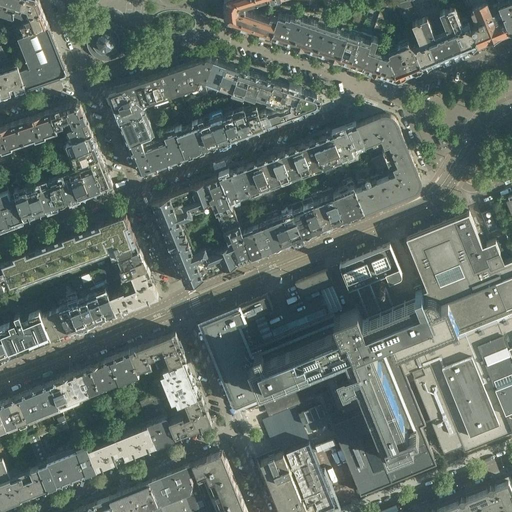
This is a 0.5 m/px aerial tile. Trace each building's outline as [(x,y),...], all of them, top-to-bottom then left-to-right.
[(0,0),(0,11),(4,13),(8,0),(0,0)] [(19,11),(22,0),(8,0),(4,13),(12,15),(14,9),(19,11)] [(43,10),(39,0),(22,0),(19,11),(21,11),(22,11),(24,18),(43,10)] [(245,8),(244,4),(242,0),(224,0),(226,19),(240,24),(245,8)] [(414,5),(411,0),(407,0),(397,3),(400,9),(414,5)] [(498,14),(496,11),(498,10),(494,0),(460,0),(465,12),(472,10),(477,23),(471,25),(478,44),(510,31),(502,12),(498,14)] [(511,29),(511,4),(510,0),(506,0),(499,3),(502,12),(510,31),(511,29)] [(478,44),(471,25),(469,22),(463,25),(455,5),(447,8),(464,49),(469,47),(478,44)] [(253,28),(258,13),(245,8),(240,24),(253,28)] [(464,49),(447,8),(440,11),(448,31),(435,36),(427,16),(420,19),(437,61),(441,59),(460,51),(464,49)] [(49,23),(43,10),(24,18),(26,21),(20,24),(21,26),(13,29),(16,36),(18,35),(49,23)] [(271,35),(278,15),(271,13),(270,17),(258,13),(253,28),(271,35)] [(282,39),(287,26),(285,25),(286,22),(288,23),(290,15),(286,14),(285,16),(278,13),(278,15),(271,35),(282,39)] [(294,42),(302,18),(291,14),(290,15),(288,23),(290,23),(289,26),(287,26),(282,39),(294,42)] [(308,33),(309,30),(311,31),(314,20),(310,18),(309,20),(302,18),(294,42),(305,46),(310,33),(308,33)] [(122,30),(121,28),(122,27),(122,26),(103,19),(102,20),(102,21),(102,22),(100,23),(98,24),(96,25),(94,26),(93,27),(92,28),(91,29),(90,31),(89,32),(88,33),(88,34),(88,36),(87,37),(87,39),(87,40),(87,42),(87,44),(87,45),(88,46),(88,48),(89,48),(89,50),(90,50),(91,52),(92,54),(94,56),(96,57),(97,58),(100,59),(102,59),(104,60),(106,60),(108,60),(110,59),(112,59),(114,58),(115,57),(117,56),(119,55),(120,54),(121,52),(122,50),(123,48),(124,46),(125,45),(125,44),(125,42),(125,40),(125,39),(125,38),(125,37),(124,36),(124,35),(124,34),(123,33),(123,32),(122,30)] [(437,61),(420,19),(412,22),(421,42),(415,45),(424,66),(432,63),(432,62),(437,61)] [(317,50),(325,26),(318,23),(319,21),(314,20),(311,31),(313,31),(312,34),(310,33),(305,46),(317,50)] [(29,85),(61,73),(61,74),(66,72),(67,70),(65,64),(65,65),(49,25),(49,23),(18,35),(30,64),(20,68),(19,63),(11,65),(0,42),(0,87),(2,94),(26,86),(26,85),(27,85),(29,85)] [(331,41),(331,38),(333,38),(337,27),(332,26),(332,28),(325,26),(317,50),(328,54),(332,41),(331,41)] [(339,58),(348,33),(341,31),(342,29),(337,27),(333,38),(335,39),(334,42),(332,41),(328,54),(339,58)] [(353,48),(354,45),(356,46),(360,35),(355,33),(354,36),(348,33),(339,58),(351,62),(355,49),(353,48)] [(362,66),(372,38),(364,35),(364,36),(360,35),(356,46),(358,47),(357,50),(355,49),(351,62),(362,66)] [(373,70),(379,52),(373,50),(378,37),(373,35),(372,38),(362,66),(373,70)] [(424,66),(415,45),(414,44),(409,42),(400,46),(411,72),(411,71),(414,70),(415,70),(424,66)] [(411,72),(400,46),(388,50),(387,54),(396,77),(397,77),(406,73),(407,73),(410,72),(411,72)] [(396,77),(387,54),(379,52),(373,70),(378,71),(396,77)] [(205,78),(212,57),(208,55),(187,62),(194,83),(197,82),(199,76),(205,78)] [(219,83),(226,62),(212,57),(205,78),(219,83)] [(194,83),(187,62),(172,67),(179,88),(194,83)] [(233,87),(240,66),(226,62),(219,83),(233,87)] [(244,91),(251,70),(240,66),(233,87),(232,89),(244,93),(244,91)] [(179,88),(172,67),(157,72),(164,93),(179,88)] [(256,95),(257,93),(263,74),(251,70),(244,91),(256,95)] [(164,93),(157,72),(142,78),(149,98),(164,93)] [(268,97),(275,78),(263,74),(257,93),(268,97)] [(149,98),(142,78),(127,83),(132,98),(137,97),(143,103),(146,99),(149,98)] [(283,102),(289,83),(282,81),(275,78),(268,97),(266,102),(258,105),(265,125),(284,118),(288,116),(283,102)] [(132,98),(127,83),(117,86),(117,85),(109,87),(110,89),(108,90),(107,91),(110,98),(111,97),(114,104),(132,98)] [(296,102),(301,87),(289,83),(283,102),(288,116),(300,112),(296,102)] [(317,93),(316,92),(313,91),(312,91),(301,87),(296,102),(300,112),(312,107),(313,107),(316,106),(320,102),(320,101),(321,100),(321,99),(321,97),(320,97),(320,96),(319,95),(318,94),(318,93),(317,93)] [(144,110),(142,105),(143,103),(137,97),(132,98),(114,104),(120,120),(144,110)] [(88,119),(85,112),(84,112),(82,108),(83,107),(82,107),(80,102),(81,102),(80,101),(81,100),(78,99),(77,100),(60,106),(59,105),(55,106),(56,107),(51,109),(57,125),(64,123),(71,140),(92,131),(93,131),(92,130),(91,130),(89,124),(89,123),(88,119)] [(254,129),(246,109),(245,105),(233,110),(242,133),(254,129)] [(265,125),(258,105),(246,109),(254,129),(265,125)] [(57,125),(51,109),(50,109),(48,108),(45,109),(44,111),(24,118),(22,117),(19,118),(18,120),(17,120),(24,140),(35,136),(36,138),(47,134),(46,132),(58,128),(57,125)] [(151,120),(147,109),(144,110),(120,120),(121,121),(122,123),(124,128),(125,130),(124,130),(125,131),(151,120)] [(231,138),(222,114),(220,109),(215,111),(215,113),(210,115),(211,118),(220,142),(231,138)] [(242,133),(233,110),(222,114),(231,138),(242,133)] [(408,146),(397,120),(397,119),(397,118),(396,116),(395,115),(393,114),(392,113),(390,112),(389,112),(388,112),(386,111),(384,112),(383,112),(357,123),(364,140),(373,161),(408,146)] [(220,142),(211,118),(205,120),(204,116),(198,118),(209,146),(220,142)] [(209,146),(198,118),(193,120),(194,124),(188,127),(197,151),(209,146)] [(24,140),(17,120),(16,121),(14,120),(11,121),(10,123),(0,126),(0,147),(1,147),(2,149),(13,145),(13,143),(24,140)] [(156,131),(151,120),(125,131),(125,132),(126,134),(126,133),(128,139),(129,141),(129,142),(141,137),(156,131)] [(364,140),(357,123),(344,127),(354,151),(354,150),(356,150),(358,146),(357,143),(364,140)] [(197,151),(188,127),(183,129),(181,124),(175,126),(186,155),(197,151)] [(186,155),(175,126),(164,130),(166,135),(175,159),(186,155)] [(354,151),(344,127),(333,132),(343,156),(355,152),(354,150),(354,151)] [(97,142),(97,141),(92,131),(71,140),(65,142),(67,148),(70,147),(72,152),(97,142)] [(343,156),(333,132),(323,135),(334,163),(344,159),(343,156)] [(175,159),(166,135),(155,139),(164,163),(175,159)] [(334,163),(323,135),(313,139),(324,166),(334,163)] [(152,168),(143,144),(141,137),(129,142),(130,143),(131,144),(130,145),(131,146),(133,153),(134,153),(137,163),(138,163),(140,168),(140,169),(141,169),(141,171),(141,172),(142,172),(142,171),(144,171),(145,171),(145,170),(149,169),(150,169),(150,168),(152,168)] [(442,146),(448,143),(445,137),(439,139),(442,146)] [(164,163),(155,139),(143,144),(152,168),(164,163)] [(324,166),(313,139),(302,143),(313,170),(324,166)] [(101,153),(101,152),(97,142),(72,152),(76,163),(88,158),(91,157),(101,153)] [(313,170),(302,143),(292,147),(303,174),(313,170)] [(420,176),(420,174),(408,146),(373,161),(376,170),(380,168),(381,172),(358,182),(365,201),(368,200),(369,203),(378,203),(386,200),(393,194),(396,193),(397,196),(413,189),(414,189),(415,188),(417,187),(418,186),(419,184),(420,183),(420,182),(420,181),(420,180),(421,178),(420,178),(420,177),(420,176)] [(303,174),(292,147),(282,151),(293,178),(303,174)] [(293,178),(282,151),(282,150),(271,154),(272,155),(283,182),(293,178)] [(113,182),(101,153),(91,157),(94,165),(102,187),(113,182)] [(283,182),(272,155),(261,158),(272,186),(283,182)] [(102,187),(94,165),(91,166),(88,158),(76,163),(69,166),(72,172),(80,195),(102,187)] [(272,186),(261,158),(251,162),(262,190),(272,186)] [(262,190),(251,162),(241,166),(252,194),(262,190)] [(252,194),(241,166),(230,170),(242,198),(252,194)] [(242,198),(230,170),(220,174),(231,201),(242,198)] [(80,195),(72,172),(65,175),(64,172),(59,174),(60,176),(69,199),(80,195)] [(204,275),(224,267),(238,262),(238,261),(253,255),(242,229),(231,201),(220,174),(205,180),(204,180),(191,185),(191,186),(170,194),(170,193),(153,200),(187,283),(204,276),(204,275)] [(69,199),(60,176),(54,179),(53,176),(48,178),(49,180),(58,203),(69,199)] [(36,212),(26,187),(20,189),(17,180),(12,182),(17,196),(25,216),(36,212)] [(58,203),(49,180),(43,183),(42,180),(37,182),(47,208),(58,203)] [(25,216),(17,196),(12,199),(5,182),(0,184),(0,187),(12,220),(12,221),(25,216)] [(47,208),(37,182),(26,186),(26,187),(36,212),(47,208)] [(355,213),(397,196),(396,193),(393,194),(386,200),(378,203),(369,203),(368,200),(365,201),(358,182),(354,183),(344,187),(355,213)] [(12,220),(0,187),(0,225),(6,223),(12,220)] [(355,213),(344,187),(334,192),(344,218),(355,213)] [(344,218),(334,192),(324,196),(334,222),(344,218)] [(511,193),(508,195),(509,199),(506,200),(511,213),(511,243),(508,234),(505,235),(493,204),(491,201),(484,205),(497,237),(483,243),(469,210),(408,235),(407,236),(408,238),(407,238),(408,240),(427,287),(422,289),(422,288),(418,289),(415,291),(417,294),(416,295),(417,295),(411,297),(409,293),(407,293),(405,293),(404,294),(402,294),(401,295),(399,296),(398,297),(397,298),(399,303),(397,303),(388,281),(400,276),(401,275),(402,274),(402,273),(402,272),(402,271),(390,242),(340,262),(349,286),(352,285),(360,305),(351,309),(349,303),(333,310),(334,312),(258,342),(261,347),(255,350),(253,345),(256,343),(253,337),(257,335),(252,321),(251,321),(249,314),(261,309),(263,309),(264,311),(273,307),(267,293),(202,320),(236,404),(265,392),(269,402),(282,397),(278,387),(319,370),(338,417),(331,419),(337,435),(336,435),(329,418),(319,396),(264,418),(273,441),(322,421),(329,438),(312,445),(309,439),(286,448),(287,449),(284,450),(283,449),(275,453),(274,451),(269,453),(269,455),(258,460),(259,460),(279,511),(312,511),(317,510),(313,500),(306,502),(303,496),(302,496),(291,469),(292,468),(289,462),(289,463),(288,462),(291,460),(307,500),(315,497),(319,508),(335,502),(314,451),(340,441),(361,492),(437,461),(435,457),(426,435),(454,423),(464,449),(511,429),(511,193)] [(334,222),(324,196),(314,200),(324,226),(334,222)] [(324,226),(314,200),(303,204),(314,230),(324,226)] [(314,230),(303,204),(293,208),(304,234),(314,230)] [(304,234),(293,208),(283,212),(294,238),(304,234)] [(11,282),(110,245),(108,240),(114,238),(115,242),(120,256),(140,248),(139,247),(139,246),(138,247),(135,240),(137,240),(137,239),(136,239),(125,210),(1,257),(2,257),(1,257),(8,275),(8,276),(11,282)] [(294,238),(283,212),(273,216),(284,243),(294,238)] [(284,243),(273,216),(263,221),(274,247),(284,243)] [(274,247),(263,221),(253,225),(263,251),(274,247)] [(263,251),(253,225),(242,229),(253,255),(263,251)] [(144,256),(142,253),(140,248),(120,256),(106,261),(110,270),(144,256)] [(114,279),(147,266),(144,256),(110,270),(114,279)] [(8,275),(1,257),(2,257),(1,257),(0,257),(0,286),(5,284),(3,277),(8,276),(8,275)] [(159,294),(148,266),(131,273),(134,280),(132,281),(134,287),(125,291),(124,289),(110,295),(116,311),(117,311),(159,294)] [(333,283),(328,270),(327,268),(295,281),(301,296),(333,283)] [(107,315),(98,292),(95,286),(91,288),(86,290),(88,295),(98,318),(107,315)] [(116,311),(110,295),(107,288),(98,292),(107,315),(116,311)] [(88,322),(79,299),(75,301),(72,295),(68,297),(70,303),(79,326),(88,322)] [(98,318),(88,295),(79,299),(88,322),(98,318)] [(79,326),(70,303),(61,306),(70,329),(79,326)] [(70,329),(61,306),(60,307),(59,307),(42,314),(51,337),(51,336),(52,337),(69,329),(70,329)] [(51,337),(42,314),(40,308),(29,313),(30,316),(23,319),(20,311),(15,313),(18,321),(11,324),(10,321),(0,324),(0,326),(1,328),(11,354),(11,353),(12,354),(51,337)] [(11,354),(1,328),(0,328),(0,354),(1,358),(11,354)] [(187,357),(176,330),(129,349),(137,369),(152,363),(149,357),(160,353),(165,366),(185,358),(187,357)] [(139,372),(137,369),(129,349),(120,352),(130,378),(140,374),(139,372)] [(130,378),(120,352),(110,356),(120,381),(121,382),(130,378)] [(120,381),(110,356),(100,360),(110,385),(120,381)] [(196,386),(194,380),(193,379),(193,378),(187,364),(185,359),(185,358),(185,359),(185,358),(165,366),(163,367),(164,367),(160,375),(161,378),(154,381),(161,399),(169,396),(170,399),(178,402),(178,403),(200,394),(199,393),(196,385),(196,386)] [(110,385),(100,360),(90,364),(99,386),(100,389),(110,385)] [(99,386),(90,364),(80,368),(89,390),(99,386)] [(89,390),(80,368),(70,373),(79,394),(89,390)] [(79,394),(70,373),(60,377),(69,398),(79,394)] [(69,398),(60,377),(50,381),(59,402),(69,398)] [(59,402),(50,381),(40,385),(49,406),(59,402)] [(49,406),(40,385),(29,389),(38,411),(49,406)] [(38,411),(29,389),(19,393),(28,415),(38,411)] [(28,415),(19,393),(9,398),(20,424),(21,427),(27,425),(24,417),(28,415)] [(202,393),(200,394),(178,403),(182,414),(169,419),(176,436),(213,421),(202,393)] [(20,424),(9,398),(0,401),(0,405),(9,428),(20,424)] [(9,428),(0,405),(0,434),(10,431),(9,428)] [(176,436),(169,419),(167,414),(149,421),(148,421),(156,443),(176,436)] [(97,467),(156,443),(148,421),(139,425),(140,426),(97,443),(97,441),(88,445),(97,467)] [(58,483),(48,459),(37,431),(28,435),(39,462),(38,462),(39,464),(48,487),(58,483)] [(97,467),(88,445),(87,443),(77,447),(87,471),(97,467)] [(87,471),(77,447),(68,451),(77,475),(87,471)] [(232,473),(222,449),(192,461),(199,478),(203,477),(206,484),(232,473)] [(77,475),(68,451),(58,455),(68,479),(77,475)] [(68,479),(58,455),(48,459),(58,483),(68,479)] [(48,487),(39,464),(26,470),(22,469),(18,470),(15,470),(12,470),(8,471),(3,457),(0,458),(0,504),(1,506),(33,493),(48,487)] [(195,511),(210,506),(199,478),(192,461),(149,479),(163,511),(195,511)] [(241,511),(247,510),(232,473),(206,484),(217,511),(241,511)] [(163,511),(149,479),(143,482),(143,481),(140,482),(141,483),(139,484),(139,483),(136,484),(123,490),(123,489),(121,490),(121,491),(119,492),(119,491),(117,492),(111,495),(111,494),(110,495),(116,511),(163,511)] [(490,511),(499,509),(500,511),(511,511),(511,493),(511,491),(511,490),(511,489),(508,481),(508,480),(507,480),(508,481),(501,483),(500,483),(496,485),(494,486),(493,486),(493,485),(492,485),(491,485),(490,485),(489,485),(489,486),(489,487),(489,488),(465,498),(465,497),(464,497),(463,496),(462,496),(461,496),(460,497),(460,498),(460,499),(460,500),(438,509),(436,510),(435,509),(434,508),(433,508),(432,508),(431,509),(431,510),(430,510),(430,511),(431,511),(429,511),(490,511)] [(116,511),(110,495),(109,495),(109,496),(105,497),(94,501),(98,511),(116,511)] [(98,511),(94,501),(89,503),(89,504),(87,504),(89,511),(98,511)]
